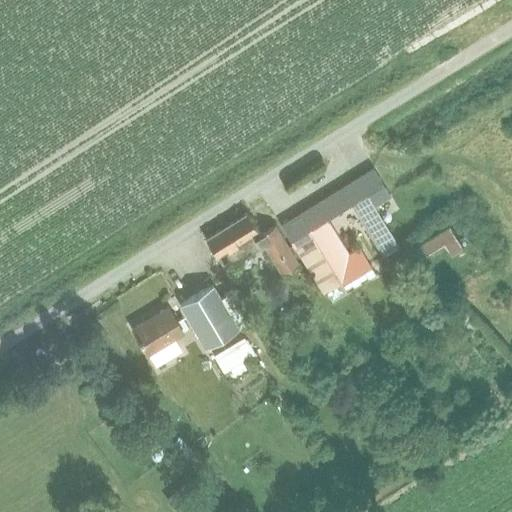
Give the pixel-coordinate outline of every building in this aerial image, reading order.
[(354,273),(321,221),(351,202),(384,254),(398,245),(372,203),(388,193),(372,167),(297,213),(312,236),(295,246),(323,292),(354,273)] [(280,272),(296,263),(273,224),(258,233),(245,212),(204,238),(215,256),(216,255),(223,268),(263,243),(280,272)] [(449,225),(413,246),(419,257),(444,242),(451,253),(462,247),(449,225)] [(179,304),(189,321),(204,346),(237,327),(212,284),(179,304)] [(167,305),(140,321),(130,327),(146,353),(182,332),(167,305)] [(357,371),(367,384),(382,372),(372,359),(357,371)]
